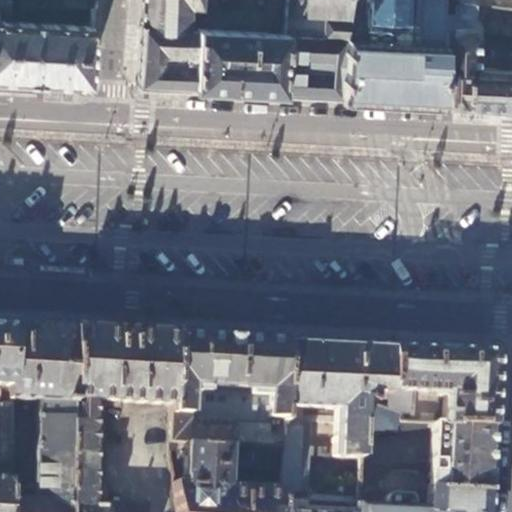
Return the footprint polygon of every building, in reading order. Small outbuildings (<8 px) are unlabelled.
[(0,0),(0,79),(30,81),(88,84),(92,26),(9,16),(9,0),(0,0)] [(204,0),(144,0),(144,1),(143,28),(139,87),(236,92),(341,97),(351,0),(286,0),(285,33),(198,28),(198,30),(192,30),(193,8),(204,8),(204,0)] [(351,0),(341,97),(393,100),(417,101),(440,102),(445,0),(351,0)] [(511,8),(446,0),(445,0),(440,102),(501,105),(511,105),(511,8)] [(0,404),(13,405),(14,399),(8,398),(8,387),(11,323),(3,323),(0,322),(0,404)] [(42,325),(11,323),(8,387),(8,398),(14,399),(36,400),(72,402),(72,400),(72,327),(42,325)] [(125,329),(72,327),(72,400),(98,401),(170,404),(175,331),(125,329)] [(232,335),(175,331),(170,404),(167,442),(182,443),(227,446),(279,449),(280,419),(281,405),(287,342),(288,337),(232,335)] [(339,344),(287,342),(281,405),(335,408),(332,457),(359,459),(361,401),(370,404),(370,392),(387,394),(390,347),(339,344)] [(445,350),(390,347),(387,394),(386,410),(399,414),(399,419),(413,420),(414,391),(445,392),(444,422),(491,424),(494,353),(445,350)] [(71,511),(71,445),(72,402),(36,400),(34,497),(11,496),(10,511),(71,511)] [(71,445),(97,445),(98,401),(72,400),(72,402),(71,445)] [(13,405),(0,404),(0,461),(10,463),(13,405)] [(300,420),(280,419),(279,449),(279,455),(304,457),(306,423),(300,420)] [(490,439),(491,424),(444,422),(431,421),(427,508),(411,508),(411,498),(407,493),(387,493),(382,497),(381,511),(487,511),(488,501),(490,439)] [(227,446),(182,443),(180,477),(183,477),(182,485),(171,485),(175,511),(275,511),(277,493),(277,490),(224,487),(227,446)] [(108,511),(108,506),(98,505),(97,445),(71,445),(71,511),(108,511)] [(304,457),(279,455),(277,490),(277,493),(301,493),(304,457)] [(0,511),(10,511),(11,496),(11,477),(0,476),(0,511)] [(355,511),(356,495),(301,493),(277,493),(275,511),(355,511)]
